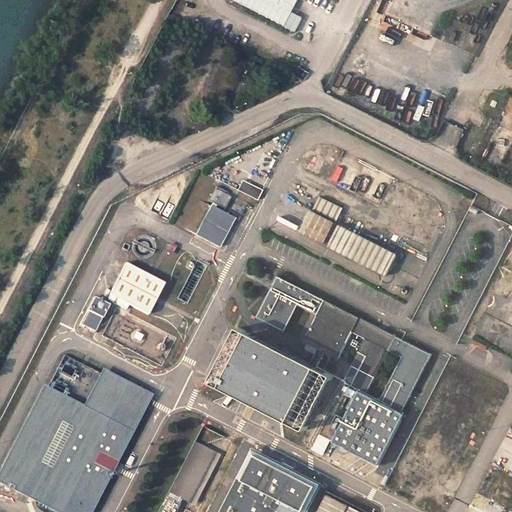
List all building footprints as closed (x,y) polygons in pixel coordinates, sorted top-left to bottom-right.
[(511,147),(511,94),(477,163),(499,174),(509,153),(511,147)] [(242,181),(238,187),(244,190),(247,184),(242,181)] [(238,187),(237,190),(256,200),(261,191),(247,184),(244,190),(238,187)] [(216,187),(210,200),(223,206),(228,196),(224,194),(226,192),(216,187)] [(231,197),(228,196),(223,206),(226,208),(231,197)] [(124,264),(109,295),(147,314),(152,305),(162,283),(124,264)] [(379,466),(404,413),(402,412),(431,355),(278,276),(256,318),(285,331),(299,306),(318,315),(304,343),(343,362),(357,335),(365,340),(352,366),(375,377),(388,351),(402,358),(379,401),(346,385),(320,437),(379,466)] [(93,299),(80,324),(93,331),(107,306),(93,299)] [(152,305),(147,314),(154,318),(159,308),(152,305)] [(213,382),(222,387),(250,333),(240,328),(213,382)] [(250,333),(222,387),(302,427),(330,374),(250,333)] [(330,374),(302,427),(306,430),(334,376),(330,374)] [(103,376),(91,400),(132,422),(145,397),(103,376)] [(46,393),(2,478),(21,489),(65,403),(46,393)] [(91,400),(85,414),(126,435),(132,422),(91,400)] [(21,489),(41,499),(85,414),(65,403),(21,489)] [(85,414),(41,499),(67,511),(85,511),(126,435),(85,414)] [(194,441),(167,492),(178,499),(192,506),(219,455),(194,441)] [(257,454),(227,511),(304,511),(318,485),(257,454)] [(167,492),(156,511),(171,511),(178,499),(167,492)] [(367,511),(327,492),(326,495),(358,511),(367,511)] [(349,511),(324,499),(321,505),(335,511),(349,511)]
